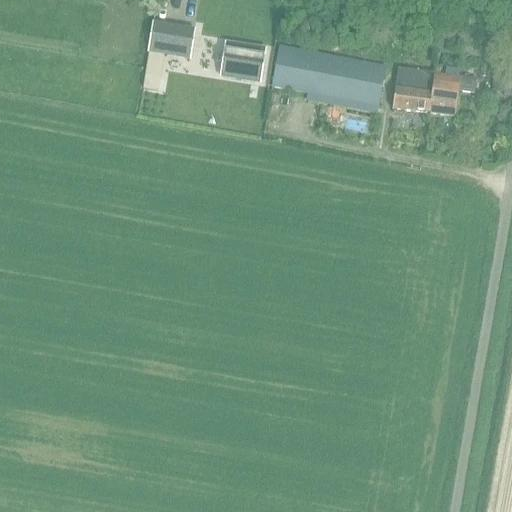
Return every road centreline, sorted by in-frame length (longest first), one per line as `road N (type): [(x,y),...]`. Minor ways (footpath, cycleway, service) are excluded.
road 1 (unclassified): [(454,511),(511,182)]
road 2 (residential): [(267,128),(511,182)]
